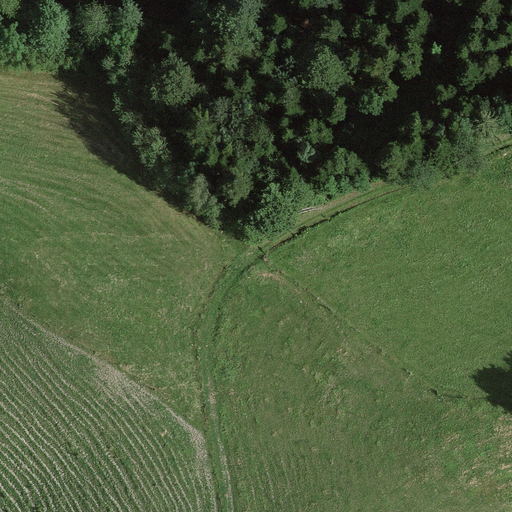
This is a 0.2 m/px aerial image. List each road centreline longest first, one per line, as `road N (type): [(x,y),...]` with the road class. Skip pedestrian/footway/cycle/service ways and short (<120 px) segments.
road 1 (track): [(511,145),(330,215),(261,251),(225,289),(211,331),(211,381),(232,511)]
road 2 (track): [(83,0),(156,8),(204,0)]
